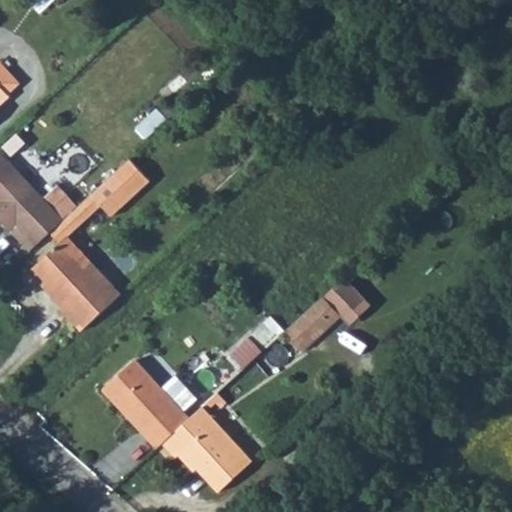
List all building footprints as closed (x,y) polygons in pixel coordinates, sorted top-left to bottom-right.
[(0,61),(0,84),(9,93),(20,83),(0,61)] [(0,105),(11,96),(9,93),(0,84),(0,105)] [(157,109),(137,127),(147,138),(167,119),(157,109)] [(0,151),(0,203),(3,207),(0,210),(0,217),(11,230),(18,224),(37,244),(51,232),(64,220),(53,208),(68,194),(59,184),(44,198),(0,151)] [(61,307),(83,331),(122,294),(69,236),(102,205),(113,216),(151,180),(131,158),(64,220),(51,232),(61,243),(30,271),(58,301),(61,298),(65,303),(61,307)] [(324,296),(286,331),(304,351),(342,316),(324,296)] [(232,353),(246,368),(264,351),(250,337),(232,353)] [(104,390),(128,415),(131,412),(148,431),(145,434),(158,448),(164,443),(191,418),(137,359),(104,390)] [(191,418),(164,443),(177,457),(180,455),(191,466),(194,464),(220,492),(254,461),(204,407),(191,418)] [(131,412),(128,415),(145,434),(148,431),(131,412)]
